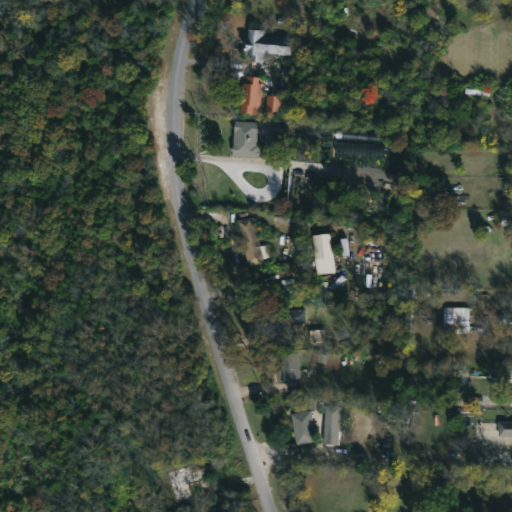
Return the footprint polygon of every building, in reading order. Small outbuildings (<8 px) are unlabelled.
[(291,37),(290,55),(261,52),(260,61),(249,60),(249,55),(244,54),(247,28),(264,30),(263,34),(291,37)] [(262,72),(258,114),(239,112),(239,105),(235,104),(235,93),(237,93),(238,88),(241,88),(241,83),(244,83),(245,76),(251,76),(252,71),(262,72)] [(278,124),(277,138),(256,135),(256,142),(258,142),(257,157),(231,155),(234,121),(278,124)] [(254,228),(259,246),(266,244),(269,256),(262,258),(263,263),(247,267),(236,221),(251,217),(254,228)] [(334,273),(316,275),(311,236),(329,233),(334,273)] [(468,306),(467,332),(442,331),(442,306),(468,306)] [(303,308),(304,312),(308,312),(309,317),(305,317),(305,321),(294,322),(296,337),(269,340),(265,311),(303,308)] [(285,380),(283,380),(279,355),(296,353),(300,377),(285,380)] [(310,408),(310,412),(318,410),(321,423),(313,425),(316,439),(295,444),(289,413),(310,408)] [(511,435),(497,435),(497,420),(511,420),(511,435)] [(203,462),(208,476),(187,482),(192,497),(174,503),(163,470),(189,462),(190,466),(203,462)]
